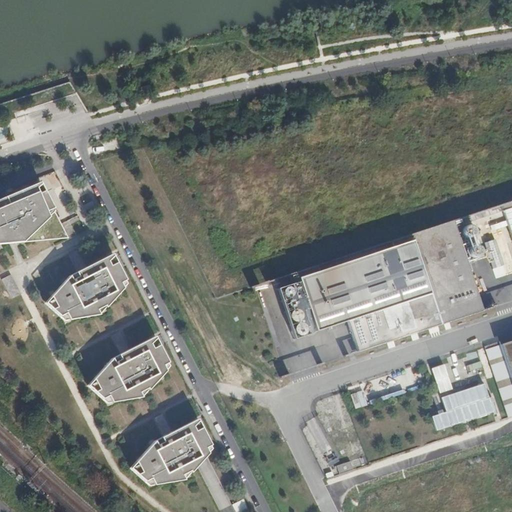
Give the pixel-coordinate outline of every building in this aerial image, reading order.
[(69,82),(50,91),(54,100),(73,91),(69,82)] [(150,85),(137,88),(139,95),(152,92),(150,85)] [(0,239),(3,240),(13,236),(14,240),(21,239),(32,236),(33,239),(67,238),(40,183),(0,200),(0,239)] [(511,201),(500,205),(452,222),(389,242),(391,248),(318,272),(316,266),(295,273),(295,274),(298,283),(314,333),(346,322),(357,353),(482,312),(493,308),(492,307),(482,311),(452,222),(500,206),(511,241),(511,201)] [(104,306),(124,284),(110,256),(93,265),(95,268),(87,272),(86,269),(87,268),(77,249),(69,253),(80,275),(66,283),(53,296),(55,299),(52,300),(46,303),(60,316),(62,314),(65,320),(86,310),(88,314),(104,306)] [(1,279),(10,298),(19,294),(11,275),(1,279)] [(298,283),(277,291),(293,340),(315,333),(314,333),(298,283)] [(146,389),(166,367),(152,339),(135,348),(137,351),(130,355),(128,352),(129,351),(119,332),(111,336),(122,359),(108,366),(96,379),(97,382),(95,383),(89,386),(102,399),(105,397),(107,403),(128,393),(130,397),(146,389)] [(511,341),(499,346),(511,385),(511,341)] [(464,360),(467,372),(481,368),(478,356),(464,360)] [(438,395),(451,390),(443,365),(429,370),(438,395)] [(434,431),(493,415),(485,385),(439,397),(443,413),(430,417),(434,431)] [(362,391),(349,395),(354,410),(367,406),(362,391)] [(204,454),(208,449),(194,422),(178,430),(179,434),(172,438),(170,434),(171,434),(162,414),(153,418),(164,441),(150,449),(138,461),(140,464),(137,466),(131,469),(145,481),(147,480),(151,485),(171,475),(173,478),(190,472),(195,466),(193,461),(204,454)] [(335,466),(338,475),(352,470),(349,461),(335,466)] [(215,500),(219,510),(228,506),(223,496),(215,500)] [(235,511),(241,511),(248,508),(242,498),(231,504),(235,511)]
